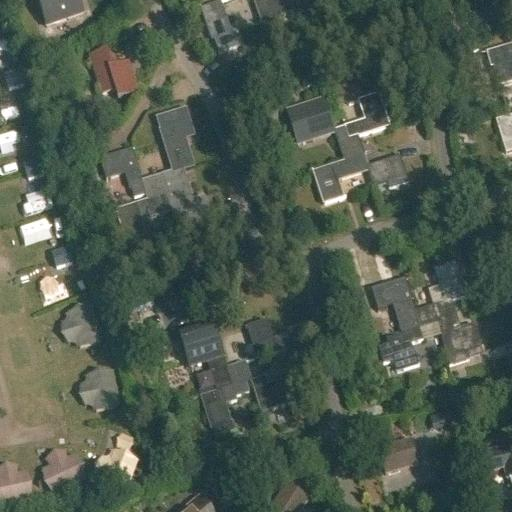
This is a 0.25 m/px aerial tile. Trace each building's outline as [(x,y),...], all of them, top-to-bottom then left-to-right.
[(35,0),(46,29),(82,17),(76,0),(35,0)] [(251,0),(254,8),(260,27),(292,15),(287,0),(275,0),(268,3),(267,0),(230,0),(231,1),(234,0),(251,0)] [(242,1),(226,7),(235,27),(250,20),(242,1)] [(210,44),(213,43),(218,56),(239,49),(234,35),(229,37),(218,5),(199,12),(210,44)] [(52,46),(66,40),(62,28),(47,33),(52,46)] [(489,68),(495,88),(511,82),(511,44),(482,54),(486,69),(489,68)] [(113,95),(116,104),(138,97),(128,64),(111,70),(105,53),(87,58),(100,100),(113,95)] [(4,79),(9,94),(25,89),(20,74),(4,79)] [(333,132),(342,163),(362,157),(356,137),(387,127),(377,94),(355,101),(361,121),(332,130),(333,132)] [(303,142),(333,132),(332,130),(326,111),(319,113),(315,101),(283,111),(287,124),(293,122),(299,140),(302,139),(303,142)] [(160,133),(173,176),(193,170),(175,114),(155,121),(159,134),(160,133)] [(511,119),(507,120),(495,124),(498,133),(502,147),(505,157),(511,154),(511,119)] [(147,204),(156,201),(150,182),(149,182),(146,173),(138,175),(131,152),(99,163),(104,182),(123,176),(128,192),(130,191),(133,202),(145,198),(146,204),(147,204)] [(363,159),(311,175),(322,207),(341,201),(335,184),(367,174),(366,170),(363,159)] [(386,187),(388,192),(407,186),(398,160),(366,170),(367,174),(373,191),(386,187)] [(23,169),(28,185),(45,179),(40,164),(23,169)] [(165,198),(170,214),(175,230),(208,220),(202,201),(177,209),(172,194),(165,196),(160,179),(150,182),(156,201),(165,198)] [(156,201),(147,204),(146,204),(114,214),(124,246),(143,240),(138,222),(146,219),(146,222),(170,214),(165,198),(156,201)] [(51,257),(56,273),(72,268),(68,252),(51,257)] [(445,306),(451,304),(483,294),(479,281),(460,286),(454,267),(435,273),(444,305),(445,306)] [(82,270),(47,277),(51,296),(86,289),(82,270)] [(393,306),(402,337),(407,335),(407,336),(410,335),(418,333),(418,334),(425,331),(424,326),(428,325),(427,321),(415,324),(412,316),(413,315),(404,282),(370,293),(376,312),(393,306)] [(141,292),(131,296),(134,305),(144,301),(141,292)] [(56,326),(86,321),(83,303),(53,309),(56,326)] [(435,328),(438,338),(439,338),(446,360),(479,350),(473,331),(454,337),(449,321),(455,319),(451,304),(445,306),(444,305),(431,310),(413,315),(412,316),(415,324),(427,321),(434,319),(437,328),(435,328)] [(391,361),(396,376),(415,370),(408,348),(438,338),(435,328),(437,328),(434,319),(427,321),(428,325),(424,326),(425,331),(418,334),(418,333),(410,335),(407,336),(407,335),(402,337),(386,342),(387,347),(377,350),(381,364),(391,361)] [(293,350),(289,337),(272,343),(266,323),(247,330),(257,362),(293,350)] [(90,333),(64,340),(67,352),(93,345),(90,333)] [(210,376),(216,395),(220,394),(220,395),(231,391),(231,392),(241,388),(238,380),(234,382),(232,378),(227,380),(225,372),(226,372),(222,361),(216,340),(183,351),(189,370),(206,364),(210,376)] [(234,382),(238,380),(237,376),(242,375),(243,379),(248,377),(244,366),(226,372),(225,372),(227,380),(232,378),(234,382)] [(212,432),(215,441),(234,434),(231,426),(228,427),(223,408),(236,404),(235,401),(248,396),(245,386),(250,385),(248,377),(243,379),(242,375),(237,376),(238,380),(241,388),(231,392),(231,391),(220,395),(220,394),(216,395),(217,395),(199,401),(210,433),(212,432)] [(264,380),(250,385),(260,416),(301,403),(294,382),(285,384),(286,387),(268,393),(264,380)] [(451,415),(440,417),(444,431),(454,429),(451,415)] [(143,454),(140,442),(132,444),(135,456),(143,454)] [(378,452),(385,478),(425,467),(423,459),(415,461),(410,443),(378,452)] [(504,472),(506,482),(509,482),(511,491),(511,490),(511,448),(483,456),(488,475),(504,472)] [(155,460),(134,462),(135,478),(156,476),(155,460)] [(211,491),(220,505),(233,497),(225,483),(211,491)] [(301,511),(307,503),(285,488),(269,511),(301,511)] [(185,511),(207,511),(199,502),(185,511)]
